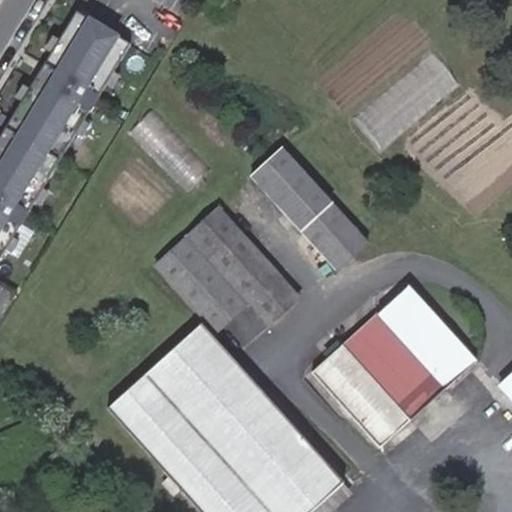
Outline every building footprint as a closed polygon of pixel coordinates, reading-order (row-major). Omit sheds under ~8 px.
[(219,3),(213,0),(210,0),(202,14),(210,19),(219,3)] [(0,255),(128,42),(73,9),(0,131),(0,255)] [(193,191),(213,165),(149,116),(134,136),(159,156),(155,161),(193,191)] [(369,244),(282,149),(251,176),(338,271),(369,244)] [(258,251),(219,208),(154,266),(217,335),(249,306),(226,280),(258,251)] [(300,298),(258,251),(226,280),(249,306),(267,326),(300,298)] [(477,362),(408,286),(312,373),(381,449),(477,362)] [(310,511),(344,482),(201,324),(107,409),(169,478),(163,483),(174,495),(180,491),(198,511),(310,511)] [(511,375),(499,387),(511,401),(511,375)]
